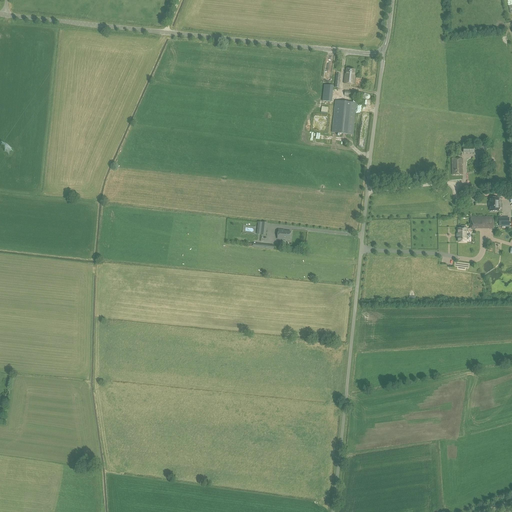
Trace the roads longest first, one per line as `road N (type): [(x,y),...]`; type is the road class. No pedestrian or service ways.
road 1 (unclassified): [(332,511),(383,52)]
road 2 (unclassified): [(0,14),(383,52)]
